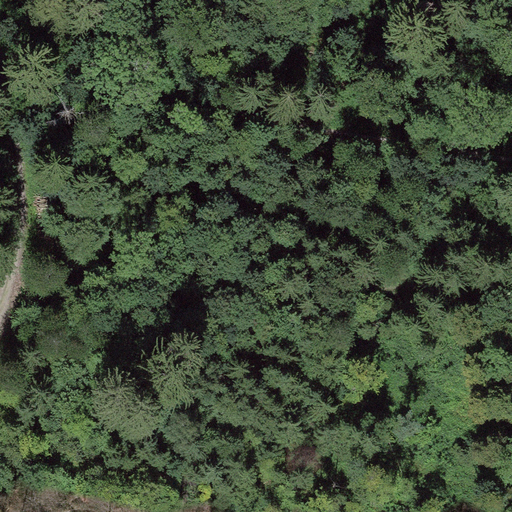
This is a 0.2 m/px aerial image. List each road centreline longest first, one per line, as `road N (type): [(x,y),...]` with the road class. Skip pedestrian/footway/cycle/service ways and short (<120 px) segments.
road 1 (track): [(511,163),(183,115),(0,55)]
road 2 (track): [(0,307),(15,266),(18,160),(0,81)]
